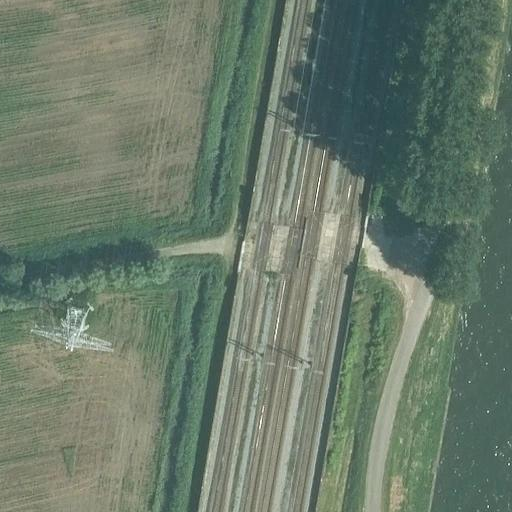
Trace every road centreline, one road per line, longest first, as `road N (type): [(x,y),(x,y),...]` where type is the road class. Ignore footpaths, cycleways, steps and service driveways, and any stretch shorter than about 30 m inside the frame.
road 1 (unclassified): [(372,511),(386,409),(441,219),(480,0)]
road 2 (track): [(225,246),(241,208),(274,0)]
road 3 (unclassified): [(0,281),(225,246)]
